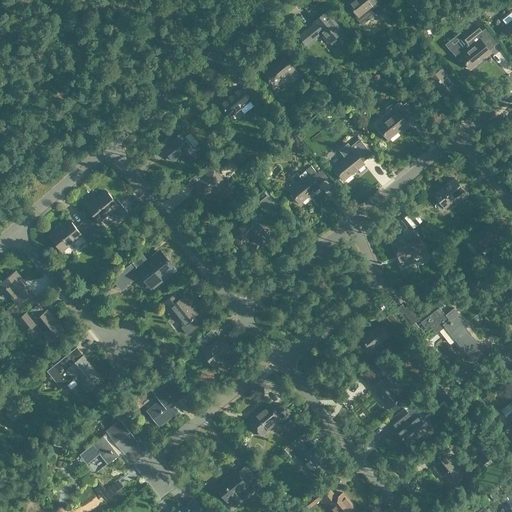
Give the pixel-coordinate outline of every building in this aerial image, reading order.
[(390,3),(387,0),(353,0),(349,4),(358,16),(356,18),(362,25),(390,3)] [(471,22),(477,17),(470,7),(464,12),(471,22)] [(343,32),(327,12),(313,23),(313,24),(298,36),(306,46),(321,34),(328,43),(343,32)] [(475,23),(461,35),(464,38),(450,50),(458,60),(462,57),(471,69),(491,53),(489,51),(494,47),(475,23)] [(413,25),(408,29),(411,34),(417,30),(413,25)] [(264,72),(275,86),(295,69),(298,74),(303,69),(291,54),(285,58),(284,56),(277,62),(278,63),(276,66),(274,64),(264,72)] [(459,89),(443,68),(429,80),(435,88),(433,89),(443,102),(459,89)] [(329,86),(336,95),(342,89),(335,81),(329,86)] [(241,90),(240,88),(220,104),(231,117),(250,101),(254,105),(259,101),(247,86),(241,90)] [(345,111),(338,102),(331,107),(339,117),(345,111)] [(394,106),(398,111),(378,127),(389,140),(409,124),(407,122),(412,118),(400,102),(394,106)] [(171,141),(172,143),(164,149),(173,161),(181,154),(188,163),(200,154),(195,147),(200,143),(191,133),(186,137),(183,132),(171,141)] [(339,150),(345,158),(334,167),(345,180),(365,164),(363,162),(372,155),(360,139),(351,146),(348,143),(339,150)] [(219,156),(226,165),(236,157),(228,148),(219,156)] [(324,182),(318,174),(312,166),(306,171),(309,175),(290,190),(300,204),(320,188),(319,186),(324,182)] [(226,168),(221,171),(227,181),(232,178),(226,168)] [(203,198),(212,192),(219,201),(231,192),(214,170),(194,186),(203,198)] [(467,195),(454,178),(434,194),(445,208),(454,201),(456,204),(467,195)] [(118,200),(115,202),(106,191),(99,197),(100,198),(95,202),(94,201),(87,207),(99,221),(111,212),(119,222),(129,214),(118,200)] [(412,221),(417,217),(413,212),(408,216),(412,221)] [(402,220),(406,225),(411,221),(407,216),(402,220)] [(231,233),(241,245),(249,238),(256,248),(268,238),(251,217),(231,233)] [(58,231),(50,236),(63,251),(82,236),(84,239),(88,237),(92,242),(97,238),(84,222),(76,228),(70,221),(63,227),(64,228),(59,232),(58,231)] [(481,253),(490,246),(492,248),(502,239),(489,223),(470,239),(481,253)] [(425,255),(418,238),(417,236),(416,236),(415,234),(393,242),(395,247),(394,248),(397,256),(399,255),(401,260),(399,261),(399,260),(402,268),(415,262),(414,259),(425,255)] [(117,251),(122,258),(127,254),(123,247),(117,251)] [(143,255),(121,272),(131,283),(142,274),(153,288),(174,270),(160,252),(148,261),(143,255)] [(15,271),(1,283),(2,284),(3,283),(10,292),(11,291),(16,298),(14,299),(18,305),(33,293),(15,271)] [(201,324),(194,317),(198,314),(184,296),(179,300),(174,294),(164,303),(168,309),(170,307),(185,325),(182,327),(189,334),(201,324)] [(64,331),(48,311),(44,315),(41,312),(43,310),(39,304),(18,322),(26,332),(36,324),(51,342),(64,331)] [(397,309),(410,326),(416,321),(402,305),(397,309)] [(20,312),(16,306),(6,314),(10,320),(20,312)] [(131,311),(131,313),(134,316),(136,316),(139,313),(139,311),(137,308),(135,308),(131,311)] [(446,315),(445,314),(439,308),(421,323),(427,330),(430,327),(436,334),(444,328),(465,353),(477,343),(466,329),(464,330),(460,325),(465,321),(454,308),(446,315)] [(391,313),(386,317),(394,327),(397,330),(402,326),(391,313)] [(380,323),(360,339),(371,352),(397,331),(397,330),(394,327),(388,333),(380,323)] [(410,327),(415,333),(419,330),(414,324),(410,327)] [(202,346),(216,336),(212,331),(199,341),(202,346)] [(233,351),(222,337),(203,352),(215,366),(233,351)] [(166,347),(160,352),(164,357),(170,352),(166,347)] [(78,348),(54,366),(48,372),(62,390),(75,379),(87,394),(104,380),(78,348)] [(161,365),(165,370),(170,366),(166,361),(161,365)] [(362,376),(370,385),(379,378),(383,375),(376,365),(362,376)] [(466,369),(457,376),(463,383),(472,375),(466,369)] [(394,412),(406,402),(387,378),(386,378),(383,375),(379,378),(382,381),(373,389),(389,409),(390,407),(394,412)] [(157,395),(162,401),(149,412),(160,426),(178,412),(173,405),(185,395),(174,380),(157,395)] [(434,387),(439,393),(449,386),(444,380),(434,387)] [(17,419),(26,409),(18,401),(9,411),(17,419)] [(511,402),(501,411),(506,417),(509,414),(511,417),(511,425),(505,431),(511,439),(511,402)] [(274,411),(269,405),(262,411),(263,412),(251,422),(250,421),(249,421),(261,436),(281,420),(282,422),(290,416),(282,405),(274,411)] [(402,424),(405,427),(398,433),(409,446),(422,436),(425,440),(434,432),(431,428),(429,430),(418,417),(408,424),(406,421),(411,417),(405,409),(391,420),(397,428),(402,424)] [(84,452),(91,461),(99,454),(107,464),(123,452),(124,454),(138,443),(120,420),(106,431),(108,433),(84,452)] [(284,425),(287,431),(295,427),(292,421),(284,425)] [(511,441),(504,432),(503,433),(499,436),(509,448),(511,445),(511,441)] [(299,438),(285,449),(289,454),(291,452),(298,460),(300,458),(316,478),(331,466),(331,465),(329,466),(319,454),(321,453),(315,446),(308,451),(306,448),(307,448),(299,438)] [(445,451),(446,453),(451,449),(446,443),(429,455),(433,460),(445,451)] [(495,454),(480,466),(484,470),(499,458),(495,454)] [(449,456),(435,467),(432,469),(440,480),(444,477),(451,487),(465,476),(459,470),(465,465),(458,457),(453,461),(449,456)] [(238,474),(236,472),(217,487),(229,502),(236,497),(241,502),(262,485),(263,485),(247,465),(248,466),(238,474)] [(316,494),(305,503),(306,503),(310,508),(310,509),(320,501),(326,508),(328,506),(332,511),(355,511),(347,502),(349,501),(343,494),(337,499),(331,491),(322,498),(320,499),(316,494)] [(202,511),(194,501),(184,509),(181,506),(173,511),(202,511)] [(305,511),(310,508),(306,503),(301,507),(305,511)]
